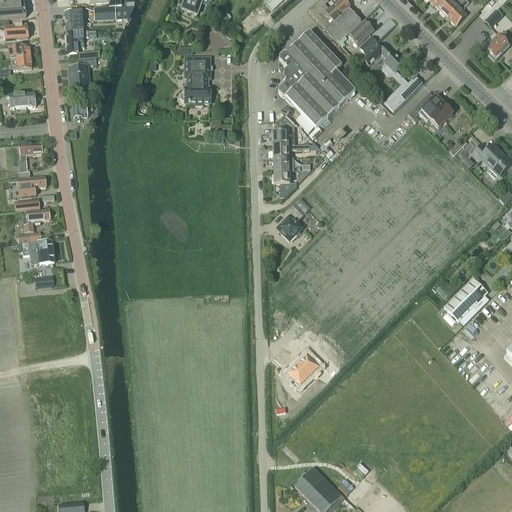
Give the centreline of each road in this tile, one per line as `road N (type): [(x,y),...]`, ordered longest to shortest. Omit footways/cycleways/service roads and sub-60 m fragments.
road 1 (tertiary): [(89,325),(40,0)]
road 2 (residential): [(257,257),(253,67),(262,45),(314,0)]
road 3 (unclassified): [(262,511),(257,257)]
road 4 (tertiary): [(89,325),(109,511)]
road 5 (tertiary): [(511,126),(384,0)]
